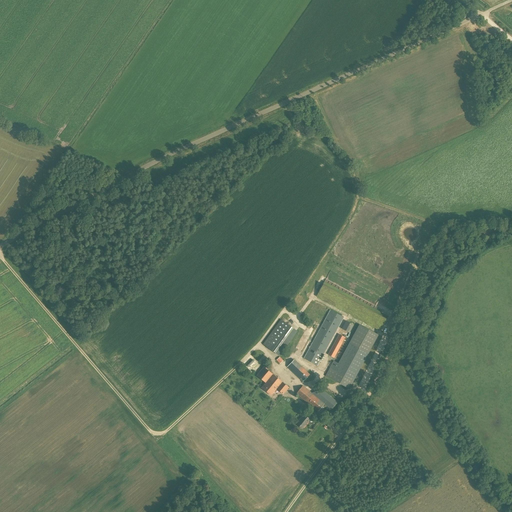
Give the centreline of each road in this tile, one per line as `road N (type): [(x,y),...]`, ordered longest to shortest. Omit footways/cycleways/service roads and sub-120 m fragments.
road 1 (tertiary): [(0,247),(187,146),(480,14)]
road 2 (track): [(283,511),(381,370),(433,249),(481,230),(511,232)]
